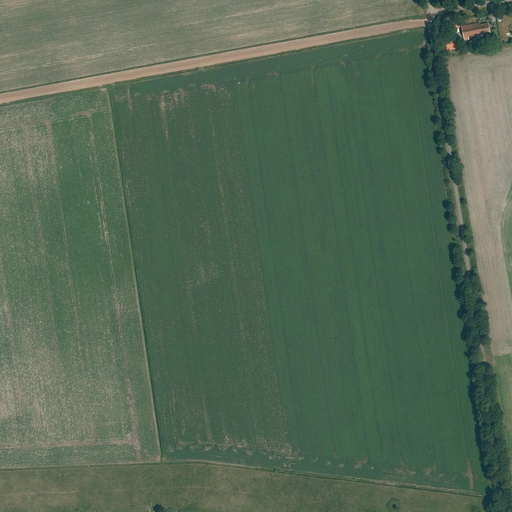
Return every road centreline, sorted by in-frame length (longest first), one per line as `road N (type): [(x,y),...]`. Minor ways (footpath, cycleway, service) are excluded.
road 1 (unclassified): [(429,14),(508,511)]
road 2 (track): [(429,21),(0,98)]
